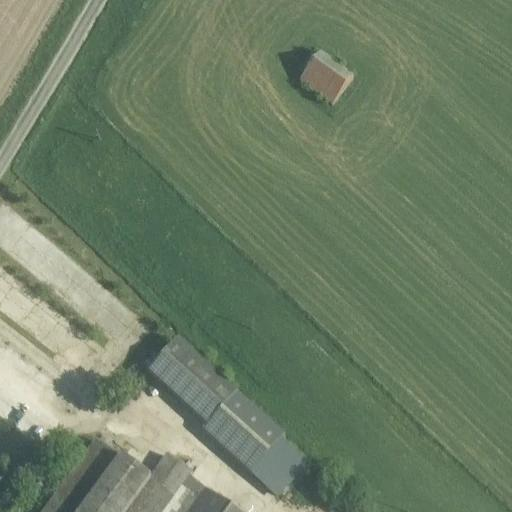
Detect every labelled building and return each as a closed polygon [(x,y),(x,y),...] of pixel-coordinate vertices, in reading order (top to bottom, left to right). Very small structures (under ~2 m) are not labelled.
[(351,81),(318,57),(297,85),(331,109),(351,81)] [(237,397),(177,344),(148,377),(206,430),(207,430),(237,397)] [(54,422),(0,377),(0,423),(32,449),(54,422)] [(285,441),(237,397),(207,430),(206,430),(203,434),(251,478),(285,441)] [(96,445),(47,511),(84,511),(91,503),(121,463),(96,445)] [(192,477),(167,459),(149,483),(150,484),(174,502),(189,482),(192,477)] [(91,503),(84,511),(130,511),(150,484),(149,483),(121,463),(91,503)] [(174,502),(166,511),(191,511),(205,494),(189,482),(174,502)] [(150,484),(130,511),(166,511),(174,502),(150,484)] [(229,511),(205,494),(191,511),(229,511)]
